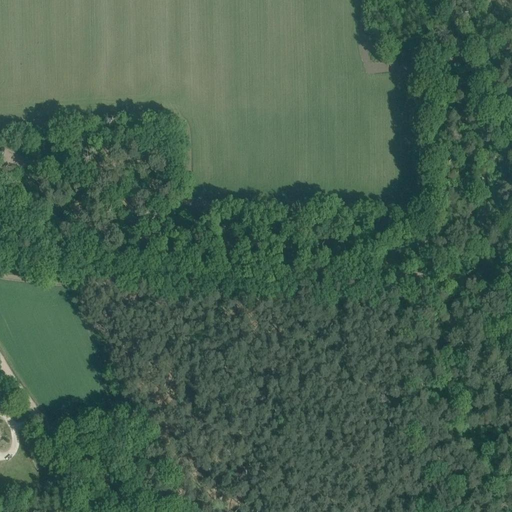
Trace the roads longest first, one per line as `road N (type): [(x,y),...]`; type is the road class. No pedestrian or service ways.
road 1 (track): [(135,278),(258,264),(435,269),(511,288)]
road 2 (track): [(0,361),(93,511)]
road 3 (track): [(135,278),(89,240),(0,190)]
road 4 (track): [(135,278),(72,285),(0,279)]
